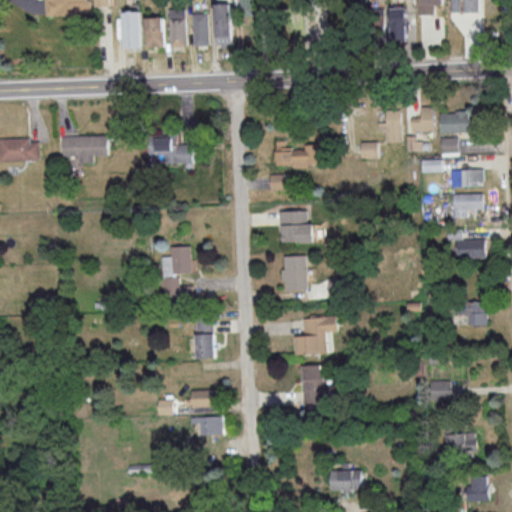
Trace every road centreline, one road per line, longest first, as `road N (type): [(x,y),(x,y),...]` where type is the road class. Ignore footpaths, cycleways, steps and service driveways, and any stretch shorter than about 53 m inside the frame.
road 1 (tertiary): [(511,68),(0,90)]
road 2 (residential): [(251,454),(234,81)]
